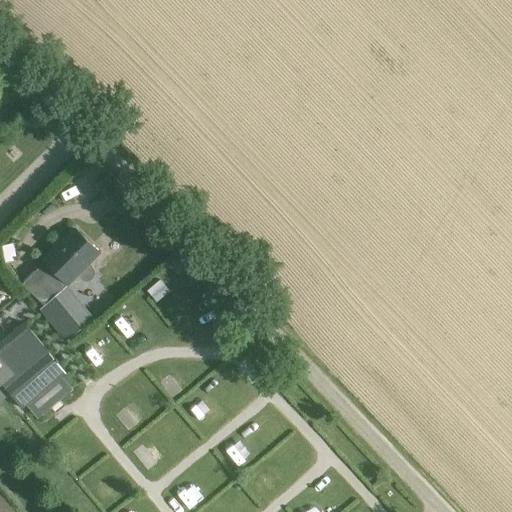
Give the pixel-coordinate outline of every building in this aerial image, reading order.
[(75,227),(44,260),(69,284),(76,276),(79,280),(83,282),(88,282),(91,281),(94,278),(96,274),(95,269),(93,267),(89,263),(100,252),(75,227)] [(17,261),(13,245),(1,248),(4,264),(17,261)] [(42,310),(67,342),(94,321),(69,289),(42,310)] [(115,324),(126,339),(140,329),(129,314),(115,324)] [(64,376),(68,373),(63,367),(26,323),(0,344),(0,357),(13,370),(1,380),(5,385),(20,404),(24,409),(29,406),(64,376)] [(0,380),(1,380),(13,370),(0,357),(0,380)] [(73,467),(88,456),(76,441),(62,452),(73,467)] [(260,500),(277,486),(264,471),(248,484),(260,500)] [(184,484),(167,500),(177,511),(187,511),(200,502),(184,484)] [(319,511),(310,501),(296,511),(319,511)]
